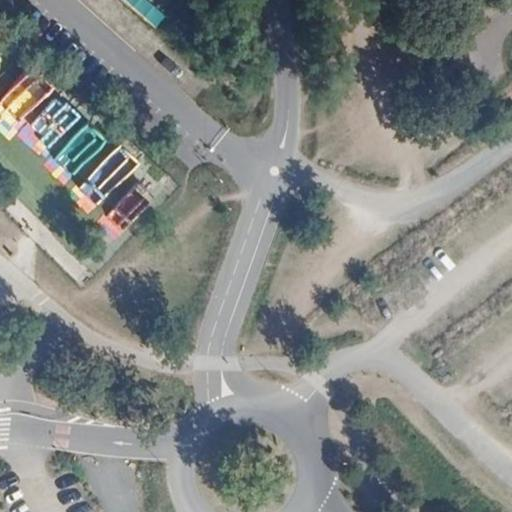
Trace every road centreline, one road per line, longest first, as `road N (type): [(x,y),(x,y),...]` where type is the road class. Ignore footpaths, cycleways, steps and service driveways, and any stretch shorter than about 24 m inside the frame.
road 1 (track): [(511,140),(429,203),(406,206),(276,170)]
road 2 (track): [(287,422),(332,370),(356,359),(405,370),(442,407)]
road 3 (track): [(371,359),(394,327),(511,237)]
